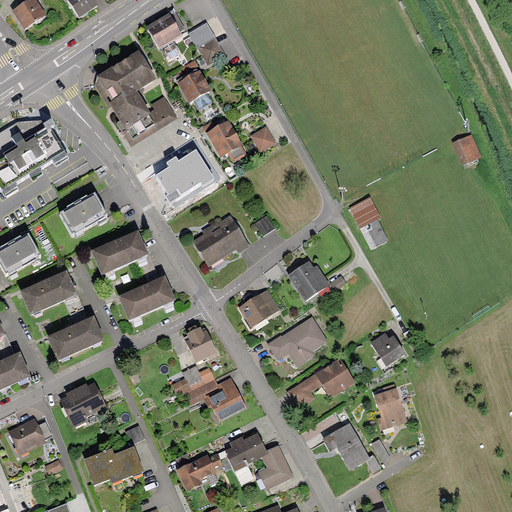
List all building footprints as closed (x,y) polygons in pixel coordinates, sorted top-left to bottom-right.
[(47,14),(36,0),(29,0),(24,4),(12,12),(24,29),(47,14)] [(69,0),(80,17),(97,5),(93,0),(69,0)] [(178,18),(173,10),(152,22),(153,25),(147,28),(160,50),(163,49),(170,61),(180,55),(173,43),(182,37),(175,25),(173,20),(178,18)] [(190,34),(199,49),(215,39),(216,39),(207,24),(190,34)] [(215,39),(199,49),(209,66),(225,56),(215,39)] [(141,91),(157,81),(140,52),(130,58),(128,55),(97,74),(95,86),(109,109),(112,108),(126,132),(152,116),(147,108),(138,93),(141,91)] [(195,61),(182,69),(186,76),(197,69),(199,68),(195,61)] [(200,72),(199,72),(197,69),(186,76),(178,81),(180,84),(178,85),(189,104),(194,102),(199,110),(212,103),(207,94),(212,91),(200,72)] [(152,116),(126,132),(123,134),(132,148),(178,119),(164,97),(147,108),(152,116)] [(69,159),(50,129),(54,127),(50,121),(17,123),(0,133),(0,187),(7,198),(19,190),(16,184),(28,176),(32,182),(43,175),(40,169),(52,161),(56,167),(69,159)] [(217,129),(213,122),(203,128),(221,159),(229,154),(234,163),(247,155),(242,147),(244,146),(229,122),(217,129)] [(277,144),(266,126),(250,136),(261,153),(277,144)] [(469,134),(453,141),(461,160),(477,154),(469,134)] [(170,169),(157,178),(169,195),(166,198),(171,205),(201,185),(204,189),(217,180),(197,151),(179,164),(176,159),(167,165),(169,167),(170,169)] [(107,216),(95,195),(88,199),(87,197),(77,203),(67,208),(68,210),(61,214),(73,236),(75,234),(76,236),(106,219),(104,217),(107,216)] [(371,199),(350,210),(360,229),(371,250),(389,240),(378,220),(381,218),(371,199)] [(231,216),(219,224),(217,221),(201,232),(203,235),(192,242),(209,269),(236,251),(239,256),(252,248),(231,216)] [(275,229),(268,217),(256,224),(263,236),(275,229)] [(149,256),(138,231),(117,240),(91,251),(102,276),(149,256)] [(41,256),(29,236),(22,240),(21,238),(11,243),(1,249),(2,251),(0,252),(0,264),(7,276),(9,275),(10,276),(39,260),(38,258),(41,256)] [(314,268),(310,262),(288,277),(306,302),(331,286),(330,284),(317,266),(314,268)] [(77,297),(67,272),(46,281),(21,292),(31,317),(77,297)] [(330,284),(331,286),(335,292),(347,285),(342,276),(330,284)] [(174,302),(163,277),(144,286),(118,298),(129,323),(174,302)] [(267,291),(255,298),(252,294),(243,300),(246,304),(238,309),(251,329),(280,311),(267,291)] [(329,344),(312,317),(283,335),(282,334),(266,345),(279,364),(290,357),(297,369),(317,357),(314,353),(329,344)] [(105,343),(95,318),(73,327),(48,337),(58,363),(105,343)] [(217,354),(205,329),(199,332),(185,339),(196,363),(217,354)] [(399,345),(394,337),(389,340),(386,335),(371,344),(386,368),(405,356),(399,345)] [(0,391),(31,379),(20,354),(0,362),(0,391)] [(315,374),(316,375),(322,386),(331,400),(355,385),(340,359),(325,368),(315,374)] [(185,380),(173,385),(179,398),(186,395),(191,405),(204,398),(221,390),(218,385),(210,368),(200,373),(197,366),(182,373),(185,380)] [(310,393),(322,386),(316,375),(287,392),(298,410),(315,400),(310,393)] [(220,421),(246,408),(238,392),(231,378),(218,385),(221,390),(204,398),(210,410),(213,409),(220,421)] [(94,384),(88,387),(87,384),(65,395),(66,397),(60,401),(74,429),(88,422),(86,418),(107,408),(94,384)] [(408,423),(395,385),(383,389),(385,393),(374,397),(381,418),(378,419),(382,431),(408,423)] [(35,419),(9,432),(20,456),(46,443),(45,440),(52,437),(46,423),(39,426),(35,419)] [(349,472),(371,460),(351,424),(323,438),(332,454),(337,451),(349,472)] [(139,427),(126,432),(131,445),(145,439),(139,427)] [(266,492),(294,478),(279,446),(267,452),(258,434),(244,441),(243,438),(231,444),(233,449),(225,452),(235,472),(263,458),(268,469),(258,474),(266,492)] [(380,440),(373,445),(384,463),(391,458),(380,440)] [(112,451),(84,461),(94,487),(111,481),(113,485),(143,473),(134,449),(115,457),(112,451)] [(177,459),(182,468),(191,464),(186,454),(177,459)] [(216,473),(215,471),(223,467),(217,455),(210,458),(208,456),(191,464),(182,468),(176,471),(187,492),(202,485),(201,482),(205,480),(204,478),(216,473)] [(63,469),(59,461),(46,467),(50,476),(63,469)]
